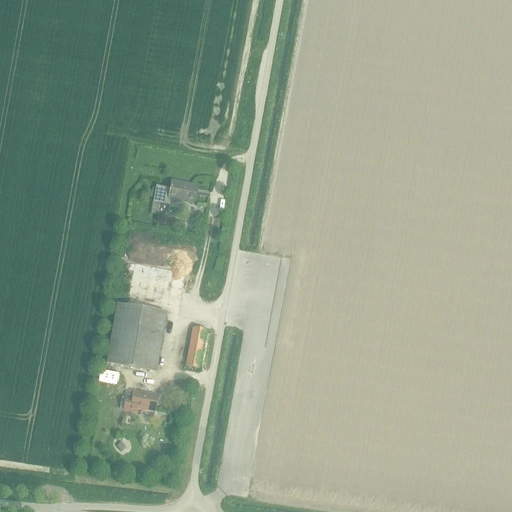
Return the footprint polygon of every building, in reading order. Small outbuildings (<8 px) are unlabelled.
[(157,187),(154,201),(152,200),(150,214),(158,215),(160,202),(170,204),(171,200),(193,204),(196,186),(171,181),(170,189),(157,187)] [(156,372),(166,313),(117,305),(106,364),(156,372)] [(198,369),(205,330),(193,328),(186,367),(198,369)] [(99,382),(116,385),(118,374),(101,371),(99,382)] [(157,396),(134,392),(132,399),(126,398),(124,411),(136,413),(137,409),(154,412),(157,396)]
